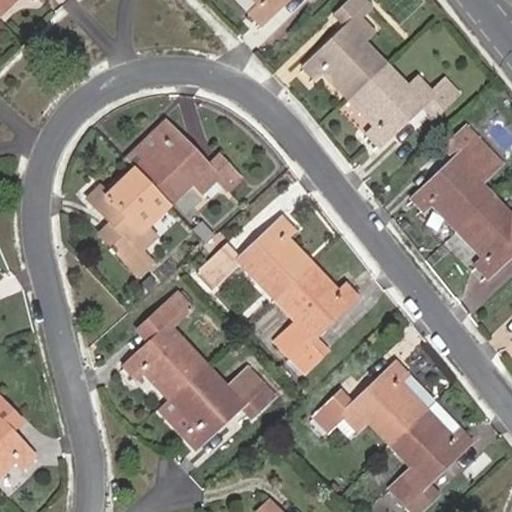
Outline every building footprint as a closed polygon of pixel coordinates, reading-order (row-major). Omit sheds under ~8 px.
[(0,0),(0,13),(14,0),(0,0)] [(247,0),(236,0),(250,14),(256,9),(247,0)] [(247,0),(256,9),(250,14),(261,26),(288,0),(247,0)] [(353,95),(383,67),(361,44),(372,34),(358,18),(370,6),(364,0),(352,0),(335,17),(345,28),(304,69),(314,82),(322,75),(337,90),(343,85),(353,95)] [(406,90),(383,67),(353,95),(364,107),(359,112),(373,129),(366,136),(376,146),(421,106),(431,117),(456,95),(445,83),(431,95),(417,80),(406,90)] [(337,90),(348,100),(353,95),(343,85),(337,90)] [(353,95),(348,100),(359,112),(364,107),(353,95)] [(165,124),(126,161),(135,171),(141,177),(168,205),(192,183),(201,194),(215,181),(229,196),(243,182),(218,157),(208,168),(165,124)] [(462,226),(489,200),(476,186),(500,165),(465,130),(443,150),(452,160),(412,200),(423,212),(430,205),(446,222),(453,216),(462,226)] [(127,189),(141,177),(135,171),(122,183),(127,189)] [(156,239),(145,228),(168,205),(141,177),(127,189),(122,183),(108,197),(100,189),(87,201),(112,227),(129,245),(118,255),(152,291),(167,277),(143,251),(156,239)] [(511,216),(508,220),(489,200),(462,226),(456,232),(483,260),(482,260),(473,269),(484,279),(511,252),(511,216)] [(170,209),(155,223),(164,232),(179,218),(170,209)] [(446,222),(456,232),(462,226),(453,216),(446,222)] [(238,261),(275,301),(306,272),(296,262),(302,256),(284,238),(293,230),(282,220),(238,261)] [(205,244),(213,236),(204,225),(195,234),(205,244)] [(118,255),(129,245),(112,227),(101,238),(118,255)] [(214,283),(238,261),(226,248),(202,270),(214,283)] [(306,272),(311,267),(302,256),(296,262),(306,272)] [(321,278),(311,267),(306,272),(316,284),(321,278)] [(306,272),(275,301),(311,340),(355,298),(346,287),(338,294),(321,278),(316,284),(306,272)] [(156,314),(168,327),(189,309),(178,295),(156,314)] [(150,344),(168,327),(156,314),(138,332),(150,344)] [(157,392),(166,402),(168,400),(174,394),(175,394),(204,366),(168,327),(150,344),(124,368),(134,379),(142,371),(159,390),(157,392)] [(325,353),(311,340),(291,359),(304,372),(325,353)] [(388,444),(423,410),(399,384),(407,376),(396,364),(351,406),(339,393),(314,418),(327,433),(343,417),(356,432),(366,422),(388,444)] [(196,448),(241,405),(252,416),(273,396),(248,370),(227,390),(204,366),(175,394),(174,394),(184,405),(178,411),(194,428),(185,436),(196,448)] [(178,411),(184,405),(174,394),(168,400),(166,402),(159,409),(185,436),(194,428),(178,411)] [(452,439),(423,410),(388,444),(412,470),(386,494),(404,511),(419,511),(437,496),(426,484),(469,442),(459,432),(452,439)] [(0,474),(14,462),(21,469),(33,458),(0,424),(0,474)]
